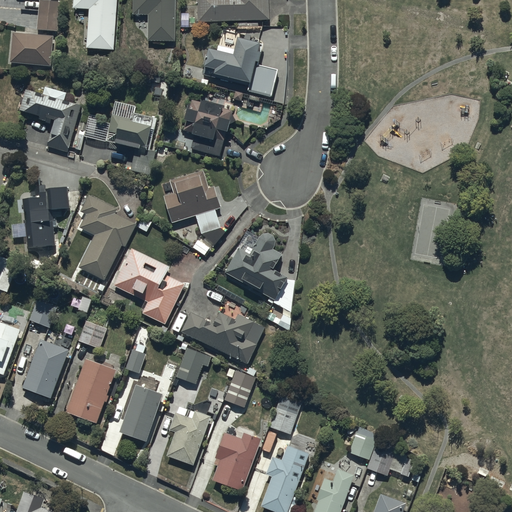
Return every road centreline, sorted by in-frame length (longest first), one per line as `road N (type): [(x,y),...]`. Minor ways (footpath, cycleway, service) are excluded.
road 1 (residential): [(321,0),(318,127),(308,152),(286,173)]
road 2 (residential): [(0,430),(129,492)]
